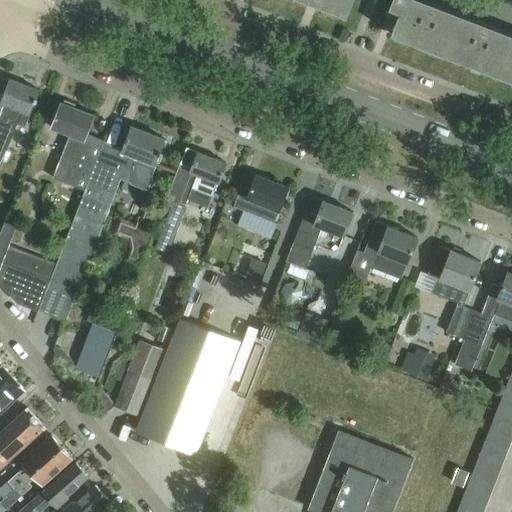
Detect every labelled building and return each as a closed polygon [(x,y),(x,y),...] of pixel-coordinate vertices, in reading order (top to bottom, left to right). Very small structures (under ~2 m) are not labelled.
[(352,0),(306,0),(308,1),(308,0),(312,0),(317,2),(316,4),(346,16),(352,0)] [(391,33),(511,80),(511,34),(422,0),(392,0),(386,17),(395,21),(391,33)] [(25,126),(30,114),(35,102),(36,102),(37,97),(36,97),(39,90),(9,78),(0,101),(0,102),(1,103),(0,105),(0,168),(18,123),(25,126)] [(85,189),(100,149),(92,146),(96,136),(87,133),(94,114),(88,112),(88,113),(84,112),(85,111),(74,107),(75,103),(64,99),(63,103),(60,102),(51,126),(70,133),(53,177),(85,189)] [(104,140),(100,149),(85,189),(49,281),(38,310),(40,310),(41,308),(64,318),(63,319),(66,320),(119,181),(129,185),(135,169),(134,169),(137,162),(153,168),(155,165),(157,166),(162,154),(159,153),(165,138),(131,125),(129,130),(131,131),(129,136),(126,135),(120,151),(104,144),(106,141),(104,140)] [(218,183),(226,162),(187,147),(167,197),(186,204),(192,188),(212,196),(217,182),(218,183)] [(286,195),(288,190),(287,189),(288,187),(256,174),(247,197),(239,194),(234,206),(273,222),(285,194),(286,195)] [(352,213),(353,211),(336,205),(336,206),(323,201),(324,199),(323,199),(316,216),(305,212),(286,261),(305,268),(321,227),(343,236),(352,213)] [(173,202),(166,221),(177,225),(184,206),(173,202)] [(401,279),(417,236),(376,221),(364,252),(376,257),(372,268),(401,279)] [(163,230),(156,248),(167,253),(174,234),(163,230)] [(480,261),(439,245),(428,274),(438,278),(432,293),(458,302),(458,303),(463,305),(480,261)] [(0,282),(18,301),(38,310),(49,281),(2,263),(0,266),(0,282)] [(509,273),(507,272),(501,287),(493,284),(482,313),(457,304),(446,332),(464,339),(454,364),(471,371),(500,299),(511,303),(511,274),(509,274),(509,273)] [(391,311),(403,316),(415,284),(403,280),(391,311)] [(109,329),(116,313),(94,305),(88,321),(109,329)] [(195,454),(239,341),(180,317),(136,431),(195,454)] [(124,381),(114,405),(139,415),(165,350),(140,339),(132,358),(124,355),(115,377),(124,381)] [(414,354),(408,351),(400,370),(426,380),(436,354),(416,347),(414,354)] [(0,380),(9,372),(0,362),(0,380)] [(0,411),(25,389),(9,372),(0,380),(0,411)] [(449,387),(453,376),(446,373),(442,384),(449,387)] [(100,385),(94,397),(107,412),(113,406),(115,403),(100,385)] [(500,398),(511,402),(511,389),(504,387),(501,395),(500,395),(499,396),(500,397),(500,398)] [(495,409),(511,415),(511,402),(500,398),(495,409)] [(0,468),(45,427),(31,410),(29,412),(26,409),(0,432),(0,468)] [(491,420),(511,428),(511,415),(495,409),(492,418),(491,418),(490,419),(491,420)] [(487,431),(511,440),(511,437),(511,428),(491,420),(487,431)] [(390,511),(411,457),(339,429),(308,508),(318,511),(390,511)] [(507,452),(511,440),(487,431),(483,442),(482,441),(482,442),(507,452)] [(0,489),(0,502),(62,447),(51,434),(23,461),(30,469),(23,475),(19,471),(0,489)] [(478,453),(502,463),(507,452),(482,442),(481,443),(482,443),(478,453)] [(72,458),(62,447),(0,502),(7,510),(32,487),(29,483),(36,477),(43,485),(72,458)] [(474,464),(498,474),(502,463),(478,453),(477,453),(477,455),(478,455),(474,464)] [(69,493),(88,476),(76,461),(20,511),(40,511),(52,502),(58,509),(68,499),(69,493)] [(470,475),(494,485),(498,474),(474,464),(470,475)] [(463,486),(469,470),(458,466),(453,482),(463,486)] [(466,486),(490,496),(494,485),(470,475),(469,476),(468,478),(469,478),(466,486)] [(94,511),(109,499),(96,485),(77,503),(72,503),(62,511),(94,511)] [(461,497),(485,507),(490,496),(466,486),(461,497)] [(457,508),(465,511),(483,511),(485,507),(461,497),(460,500),(460,499),(459,501),(460,501),(457,508)]
